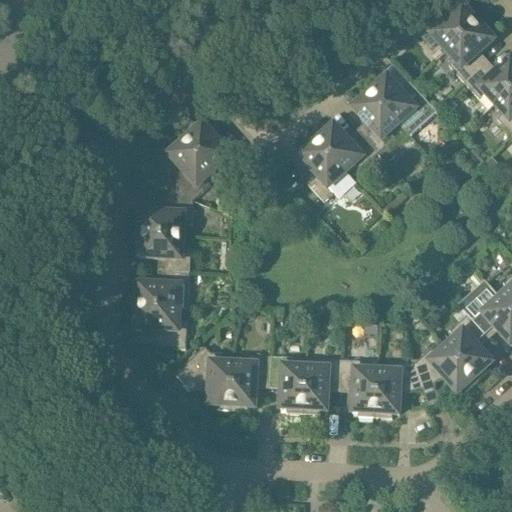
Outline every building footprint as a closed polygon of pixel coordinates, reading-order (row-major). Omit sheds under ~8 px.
[(447,54),(482,21),(471,9),(468,12),(463,7),(445,24),(436,15),(416,32),(432,50),(438,44),(447,54)] [(449,68),(465,86),(484,68),(476,59),(495,42),(490,37),(494,34),(482,21),(447,54),(455,63),(449,68)] [(493,77),(484,68),(465,86),(481,103),(486,98),(495,107),(511,91),(511,60),(493,77)] [(414,89),(405,97),(388,79),(383,83),(380,80),(367,91),(400,127),(411,139),(438,115),(414,89)] [(370,129),(361,137),(378,157),(396,141),(390,135),(400,127),(367,91),(355,102),(358,106),(353,110),(370,129)] [(497,122),(511,137),(511,91),(495,107),(503,116),(497,122)] [(183,138),(216,174),(225,165),(230,171),(248,155),(230,136),(220,144),(203,125),(199,130),(196,127),(183,138)] [(361,172),(378,157),(361,137),(351,146),(334,127),(330,131),(327,128),(314,139),(346,175),(356,167),(361,172)] [(194,204),(204,196),(211,188),(206,182),(216,174),(183,138),(171,149),(174,153),(169,157),(186,176),(176,185),(172,194),(194,204)] [(356,186),(346,175),(314,139),(302,151),(304,154),(300,159),(316,177),(307,186),(325,205),(334,197),(339,202),(356,186)] [(193,227),(194,204),(172,194),(167,202),(167,215),(142,213),(141,220),(137,220),(136,237),(184,240),(185,227),(193,227)] [(190,276),(191,263),(191,253),(183,252),(184,240),(136,237),(135,254),(140,254),(139,260),(165,262),(164,274),(190,276)] [(190,276),(164,274),(163,287),(138,285),(138,292),(134,292),(133,309),(180,311),(188,312),(189,288),(190,276)] [(509,291),(500,300),(511,313),(511,278),(504,286),(509,291)] [(458,307),(468,318),(486,338),(495,329),(511,348),(511,347),(511,313),(500,300),(485,283),(458,307)] [(180,311),(133,309),(132,325),(136,326),(136,332),(161,334),(160,351),(186,352),(187,324),(180,324),(180,311)] [(456,340),(446,348),(479,384),(491,372),(488,369),(493,365),(477,346),(486,338),(468,318),(451,334),(456,340)] [(479,384),(446,348),(437,357),(432,351),(414,366),(423,390),(429,408),(440,405),(434,385),(442,378),(459,396),(463,392),(466,395),(479,384)] [(232,413),(234,365),(222,365),(222,357),(211,356),(206,350),(176,377),(193,395),(199,390),(201,393),(210,393),(209,408),(215,408),(215,412),(232,413)] [(271,359),(258,359),(247,358),(247,366),(234,365),(232,413),(249,414),(249,410),(256,410),(257,385),(270,386),(271,359)] [(294,360),(271,359),(270,386),(282,386),(281,411),(287,412),(287,416),(304,417),(306,369),(294,368),(294,360)] [(343,363),(330,362),(319,362),(319,370),(306,369),(304,417),(321,418),(321,413),(328,414),(329,389),(341,389),(343,363)] [(366,364),(343,363),(341,389),(354,390),(353,415),(359,415),(359,420),(376,420),(378,373),(366,372),(366,364)] [(423,390),(414,366),(391,365),(391,373),(378,373),(376,420),(393,421),(393,417),(400,417),(401,392),(415,393),(423,390)] [(112,412),(103,420),(110,427),(119,419),(112,412)]
